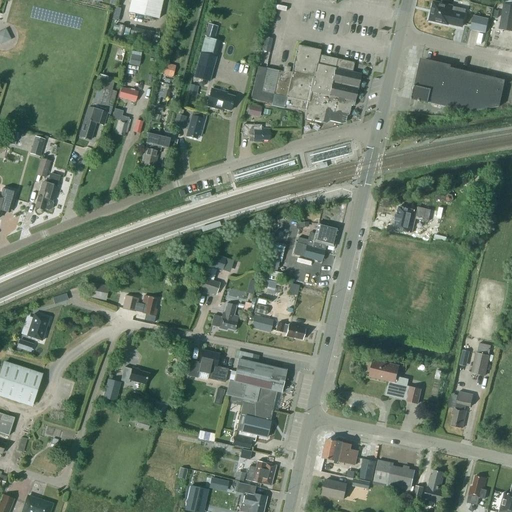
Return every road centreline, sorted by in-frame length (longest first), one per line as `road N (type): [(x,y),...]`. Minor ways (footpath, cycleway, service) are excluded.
road 1 (unclassified): [(26,472),(54,481),(65,476),(122,326),(324,362)]
road 2 (unclassified): [(376,134),(328,137),(227,167),(0,253)]
road 3 (tertiary): [(324,362),(376,134)]
road 4 (unclassified): [(511,460),(309,416)]
